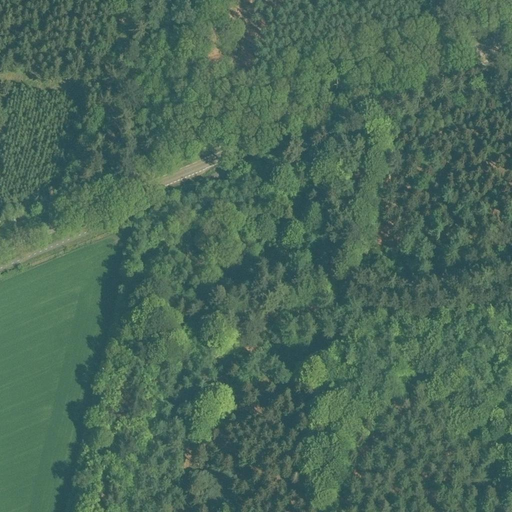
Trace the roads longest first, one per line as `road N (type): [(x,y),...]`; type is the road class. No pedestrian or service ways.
road 1 (tertiary): [(0,250),(511,36)]
road 2 (track): [(351,511),(397,417),(436,301),(345,290),(273,333)]
